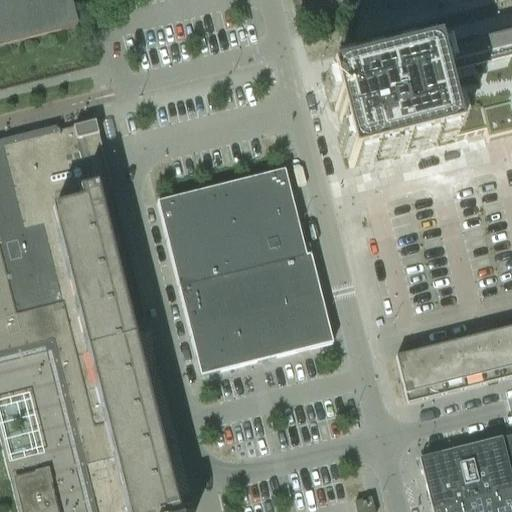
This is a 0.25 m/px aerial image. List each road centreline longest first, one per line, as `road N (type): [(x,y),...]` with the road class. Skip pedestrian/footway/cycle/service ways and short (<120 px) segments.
road 1 (residential): [(381,441),(200,483),(123,170),(131,153),(298,110)]
road 2 (residential): [(381,441),(298,110)]
road 3 (residential): [(381,441),(511,409)]
